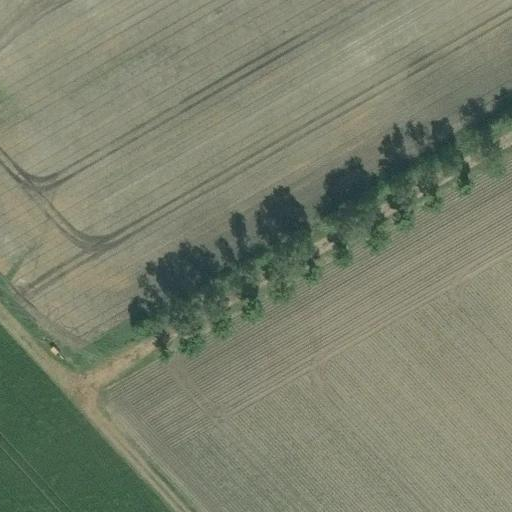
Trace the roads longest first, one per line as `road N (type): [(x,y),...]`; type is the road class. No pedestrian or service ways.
road 1 (track): [(511,149),(82,399),(187,511)]
road 2 (track): [(0,309),(82,399)]
